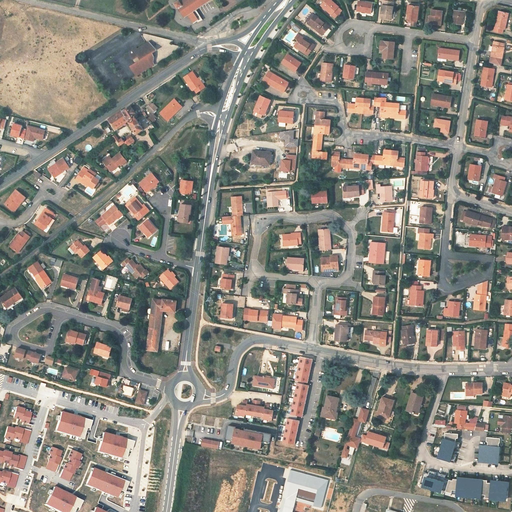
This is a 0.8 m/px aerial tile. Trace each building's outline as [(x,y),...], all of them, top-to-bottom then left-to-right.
[(179,0),(175,3),(184,18),(188,15),(193,23),(198,20),(193,12),(210,0),(179,0)] [(337,9),(339,7),(331,0),(325,0),(323,0),(322,1),(324,2),(321,5),(336,19),(338,16),(339,16),(342,13),(341,13),(337,9)] [(383,1),(381,18),(391,20),(394,2),(390,2),(389,0),(384,0),(384,1),(383,1)] [(357,11),(361,12),(371,13),(373,3),(359,1),(357,11)] [(408,5),(407,11),(409,11),(409,14),(408,20),(417,22),(419,6),(408,5)] [(432,9),(431,17),(430,25),(440,26),(442,11),(432,9)] [(464,11),(455,10),(453,23),(462,25),(464,11)] [(509,13),(499,11),(495,27),(494,32),(503,34),(504,29),(505,29),(509,13)] [(315,15),(312,19),(308,23),(312,26),(316,30),(323,35),(330,27),(316,16),(315,15)] [(294,22),(291,26),(299,32),(302,28),(294,22)] [(312,44),(301,36),(294,46),(308,55),(312,50),(315,45),(312,44)] [(140,59),(130,65),(136,75),(150,66),(150,67),(153,65),(153,64),(154,63),(154,62),(153,61),(153,59),(154,58),(155,57),(154,54),(153,54),(152,51),(155,50),(149,40),(146,42),(137,48),(137,47),(136,46),(129,51),(134,58),(138,56),(139,55),(141,58),(140,59)] [(383,50),(382,58),(393,59),(395,42),(381,41),(380,47),(383,48),(383,50)] [(492,52),(490,63),(501,65),(504,48),(505,44),(494,42),(493,47),(492,52)] [(460,51),(439,48),(438,60),(439,61),(443,61),(446,61),(447,59),(459,60),(460,51)] [(301,63),(288,54),(282,63),(295,72),(301,63)] [(334,64),(323,63),(321,81),(331,82),(334,64)] [(356,66),(345,64),(343,78),(354,79),(356,66)] [(150,66),(136,75),(137,75),(150,67),(150,66)] [(494,69),(484,68),(481,85),(492,87),(494,69)] [(455,72),(439,70),(438,80),(453,83),(453,84),(456,85),(458,74),(455,73),(455,72)] [(195,90),(197,93),(205,87),(203,84),(205,82),(201,76),(197,79),(192,71),(183,77),(193,91),(195,90)] [(289,83),(269,72),(264,81),(284,93),(289,83)] [(373,73),(366,72),(366,82),(368,82),(368,85),(372,85),(372,83),(388,85),(389,74),(373,72),(373,73)] [(452,97),(433,94),(431,105),(450,108),(452,97)] [(265,109),(267,110),(271,100),(261,96),(255,111),(263,114),(265,109)] [(363,111),(364,99),(357,98),(356,104),(356,106),(352,106),(353,104),(349,104),(348,112),(351,113),(352,112),(359,113),(359,111),(363,111)] [(381,107),(380,117),(388,118),(388,116),(392,116),(393,103),(387,103),(387,99),(379,98),(378,107),(381,107)] [(167,121),(174,115),(172,114),(181,106),(175,99),(160,113),(167,121)] [(371,99),(364,99),(363,111),(366,112),(366,114),(374,114),(374,108),(370,108),(371,106),(371,100),(371,99)] [(395,116),(395,118),(402,119),(406,119),(407,111),(406,111),(403,110),(403,112),(400,112),(400,105),(400,104),(393,103),(392,116),(395,116)] [(147,108),(153,113),(157,110),(151,104),(147,108)] [(128,120),(129,122),(136,118),(138,116),(131,106),(122,111),(128,120)] [(172,114),(174,115),(182,107),(181,106),(172,114)] [(122,111),(110,120),(115,128),(128,120),(122,111)] [(293,123),(294,112),(280,111),(279,121),(293,123)] [(317,126),(330,127),(331,120),(325,119),(322,119),(323,115),(325,116),(326,112),(316,111),(316,115),(317,115),(316,122),(318,122),(317,126)] [(506,126),(506,125),(506,123),(511,124),(510,126),(510,130),(511,130),(511,118),(511,119),(511,118),(511,117),(507,116),(507,117),(502,116),(501,124),(506,126)] [(136,118),(129,122),(137,134),(144,130),(136,118)] [(451,121),(436,119),(435,127),(442,128),(441,131),(449,133),(451,121)] [(477,120),(475,135),(486,137),(488,122),(477,120)] [(24,138),(27,128),(23,127),(24,126),(22,126),(14,123),(11,135),(24,138)] [(45,130),(28,126),(27,128),(24,138),(24,139),(34,141),(35,137),(43,140),(45,130)] [(316,129),(315,129),(315,136),(314,136),(314,140),(316,140),(323,141),(323,137),(321,137),(321,134),(324,134),(329,134),(330,127),(317,126),(317,129),(316,129)] [(113,137),(114,138),(119,146),(124,143),(125,142),(122,138),(119,140),(116,135),(113,137)] [(124,143),(127,147),(135,141),(132,137),(125,142),(124,143)] [(316,140),(314,140),(313,144),(315,144),(315,147),(313,147),(312,155),(314,155),(314,158),(316,159),(327,160),(327,158),(328,154),(328,152),(321,151),(319,151),(320,148),(322,148),(322,145),(323,145),(323,141),(316,140)] [(271,154),(272,153),(254,150),(253,154),(252,158),(252,163),(270,166),(270,162),(271,154)] [(372,164),(376,164),(380,165),(380,164),(387,165),(387,164),(390,164),(391,158),(391,154),(392,151),(384,150),(384,154),(383,158),(380,158),(380,156),(377,155),(373,155),(372,158),(372,162),(372,164)] [(398,160),(399,157),(399,154),(399,151),(392,151),(391,154),(390,164),(394,164),(394,166),(401,166),(401,167),(405,167),(406,158),(402,158),(402,160),(398,160)] [(333,154),(333,158),(332,165),(336,165),(336,167),(335,171),(342,172),(342,168),(346,168),(347,159),(344,159),(344,161),(340,161),(340,159),(341,154),(341,152),(333,152),(333,154)] [(428,157),(425,156),(425,154),(425,153),(417,152),(417,154),(417,158),(416,170),(427,171),(428,158),(428,157)] [(125,158),(121,154),(120,153),(118,154),(113,158),(112,159),(112,158),(110,156),(106,158),(107,160),(104,162),(111,171),(115,168),(114,167),(119,163),(120,164),(121,166),(127,161),(125,158)] [(291,171),(291,169),(296,169),(297,155),(288,154),(287,159),(282,159),(282,170),(291,171)] [(355,154),(354,158),(354,160),(354,162),(351,162),(351,160),(347,159),(346,168),(350,169),(350,168),(357,169),(357,167),(361,167),(362,158),(362,154),(359,154),(355,154)] [(369,155),(362,154),(362,158),(361,167),(364,168),(364,169),(372,170),(372,164),(372,162),(372,158),(369,158),(369,155)] [(77,156),(74,162),(79,165),(82,159),(77,156)] [(66,162),(64,158),(62,159),(56,163),(55,160),(49,164),(51,167),(49,169),(54,176),(62,171),(62,172),(66,169),(69,167),(66,162)] [(471,164),(469,178),(479,180),(482,166),(471,164)] [(100,180),(88,172),(86,174),(86,175),(81,172),(76,179),(81,182),(82,180),(89,185),(94,188),(100,180)] [(152,173),(139,184),(146,192),(159,181),(152,173)] [(505,178),(495,175),(494,178),(496,179),(492,193),(502,196),(507,182),(504,181),(505,178)] [(395,189),(405,189),(405,178),(394,178),(395,189)] [(193,182),(183,181),(182,189),(180,189),(180,193),(191,194),(191,190),(192,190),(193,182)] [(432,194),(434,194),(435,190),(434,190),(434,182),(422,181),(421,197),(432,198),(432,194)] [(393,201),(392,186),(381,187),(381,184),(377,185),(378,193),(381,193),(382,202),(393,201)] [(363,185),(343,187),(344,197),(360,196),(360,194),(364,194),(363,185)] [(5,204),(12,210),(18,203),(20,204),(26,197),(17,189),(5,204)] [(286,191),(267,192),(268,207),(278,206),(278,199),(287,198),(286,191)] [(327,202),(326,191),(316,192),(312,192),(313,203),(316,202),(320,202),(327,202)] [(139,221),(150,212),(144,205),(142,206),(138,201),(139,200),(136,197),(126,205),(131,211),(132,210),(137,216),(136,217),(139,221)] [(238,213),(238,216),(243,216),(241,197),(232,198),(233,213),(238,213)] [(18,203),(12,210),(14,212),(20,204),(18,203)] [(191,214),(192,205),(181,204),(180,214),(179,221),(188,223),(189,214),(191,214)] [(122,213),(115,205),(102,216),(106,221),(109,224),(117,217),(122,213)] [(433,208),(422,207),(420,223),(431,224),(433,208)] [(39,221),(36,225),(44,230),(47,226),(50,228),(55,220),(51,217),(54,213),(46,208),(43,212),(44,213),(42,217),(41,216),(38,220),(39,221)] [(467,211),(464,221),(477,226),(478,225),(482,226),(491,227),(493,220),(493,219),(467,211)] [(393,232),(395,213),(384,212),(383,224),(385,224),(384,231),(393,232)] [(96,221),(100,226),(106,221),(102,216),(96,221)] [(240,217),(223,218),(224,225),(232,224),(233,237),(241,236),(240,229),(242,229),(240,217)] [(140,227),(142,230),(144,229),(150,236),(157,230),(148,220),(140,227)] [(511,227),(503,228),(503,239),(511,239),(511,227)] [(319,229),(320,250),(331,249),(330,234),(328,234),(328,228),(319,229)] [(419,233),(420,233),(419,248),(430,249),(431,245),(430,245),(431,238),(434,239),(434,235),(429,234),(430,229),(419,228),(419,233)] [(144,229),(142,230),(141,231),(148,238),(150,236),(144,229)] [(19,253),(31,237),(23,231),(20,235),(19,234),(14,241),(15,242),(11,247),(19,253)] [(284,246),(298,245),(298,242),(301,241),(300,233),(297,233),(297,234),(283,235),(284,246)] [(470,245),(486,247),(486,240),(488,240),(487,247),(491,247),(492,237),(471,235),(470,245)] [(78,252),(82,258),(90,251),(85,245),(84,246),(78,240),(71,247),(76,253),(78,252)] [(371,249),(370,249),(369,263),(381,264),(382,259),(384,259),(385,243),(372,242),(371,249)] [(228,248),(218,247),(216,263),(227,265),(228,255),(227,255),(228,248)] [(93,258),(104,269),(112,262),(107,258),(101,251),(93,258)] [(337,255),(330,256),(330,257),(321,258),(322,269),(326,268),(326,271),(338,270),(338,265),(336,265),(336,262),(338,262),(337,255)] [(63,261),(53,257),(50,264),(61,268),(63,261)] [(130,261),(128,258),(121,264),(124,266),(126,265),(137,278),(141,275),(143,277),(149,272),(146,269),(145,270),(140,264),(138,266),(132,260),(130,261)] [(304,271),(304,259),(289,258),(288,269),(297,269),(297,271),(304,271)] [(430,276),(430,271),(431,261),(420,260),(419,275),(430,276)] [(30,274),(35,280),(38,278),(39,280),(37,281),(43,288),(52,282),(39,263),(30,269),(32,273),(30,274)] [(174,277),(171,273),(168,270),(160,277),(171,289),(179,282),(174,277)] [(384,272),(374,271),(373,275),(375,275),(374,283),(374,284),(385,285),(386,276),(384,276),(384,272)] [(66,275),(64,274),(62,282),(61,285),(62,285),(66,286),(68,286),(68,285),(76,287),(79,279),(66,275)] [(234,276),(223,274),(221,288),(231,290),(232,280),(234,280),(234,276)] [(93,279),(88,298),(96,301),(96,302),(102,304),(105,293),(100,292),(102,287),(98,286),(100,280),(93,279)] [(488,281),(479,284),(478,295),(476,295),(474,309),(485,311),(488,281)] [(421,286),(412,285),(410,305),(422,306),(424,291),(421,291),(421,286)] [(1,298),(7,308),(22,297),(16,288),(1,298)] [(288,294),(287,304),(302,305),(303,300),(298,299),(297,299),(298,294),(299,294),(299,290),(296,290),(286,289),(284,289),(283,293),(288,294)] [(132,299),(119,295),(117,305),(122,307),(121,308),(122,308),(121,310),(128,312),(132,299)] [(22,297),(7,308),(6,309),(7,310),(24,299),(22,297)] [(333,314),(346,315),(347,298),(337,297),(336,304),(335,310),(334,310),(333,314)] [(385,298),(374,297),(374,305),(375,305),(374,315),(383,316),(385,298)] [(152,314),(151,316),(161,317),(161,310),(176,312),(177,301),(163,299),(163,300),(154,299),(152,309),(150,309),(148,310),(148,313),(149,314),(152,314)] [(460,303),(449,302),(449,309),(445,309),(444,315),(459,317),(460,303)] [(233,312),(234,305),(223,304),(222,318),(233,319),(233,312)] [(244,320),(263,322),(263,321),(268,321),(269,312),(263,312),(263,313),(259,313),(259,311),(245,310),(244,320)] [(281,315),(274,315),(273,328),(282,329),(282,326),(297,328),(296,330),(303,331),(304,321),(297,320),(298,318),(283,317),(280,316),(281,315)] [(159,330),(161,317),(151,316),(150,329),(159,330)] [(348,325),(337,324),(336,340),(347,341),(347,333),(348,327),(348,325)] [(511,324),(506,324),(503,346),(511,347),(511,324)] [(412,325),(405,326),(405,330),(403,330),(402,331),(404,345),(415,343),(413,329),(412,325)] [(70,329),(67,340),(76,342),(84,345),(87,335),(70,329)] [(156,351),(159,330),(150,329),(147,350),(156,351)] [(487,330),(477,329),(475,348),(486,349),(487,330)] [(436,337),(437,330),(428,330),(426,346),(437,346),(438,337),(436,337)] [(383,332),(366,331),(365,340),(374,340),(374,343),(381,343),(381,345),(386,346),(387,333),(383,332)] [(465,332),(454,332),(454,346),(458,346),(458,350),(465,349),(465,332)] [(95,353),(98,354),(99,352),(110,355),(112,347),(97,342),(95,353)] [(18,348),(15,356),(23,359),(24,357),(27,358),(29,351),(18,348)] [(29,351),(27,358),(31,359),(30,361),(39,363),(41,355),(29,351)] [(312,359),(301,357),(297,380),(308,382),(312,359)] [(66,377),(76,379),(78,371),(66,367),(64,376),(66,377)] [(96,384),(106,387),(108,380),(109,380),(111,375),(92,369),(91,374),(98,376),(96,384)] [(259,376),(254,375),(254,377),(255,378),(254,380),(253,386),(255,386),(255,385),(272,388),(272,389),(274,389),(275,385),(274,385),(275,380),(276,380),(276,378),(270,377),(270,378),(268,378),(269,376),(265,375),(265,376),(263,376),(263,377),(259,376)] [(483,383),(475,383),(475,384),(467,383),(467,394),(475,394),(483,394),(483,383)] [(120,384),(118,392),(132,396),(134,388),(120,384)] [(309,386),(298,384),(291,414),(302,416),(309,386)] [(510,398),(511,394),(511,393),(511,386),(504,384),(503,389),(504,389),(502,396),(510,398)] [(139,390),(135,403),(139,404),(143,405),(144,404),(146,396),(145,394),(146,392),(139,390)] [(412,392),(409,404),(407,408),(407,411),(417,414),(418,409),(420,409),(420,408),(421,404),(424,396),(412,392)] [(337,408),(338,404),(339,398),(328,396),(326,404),(325,408),(324,415),(335,417),(336,413),(337,408)] [(383,397),(381,404),(379,408),(377,414),(384,416),(384,415),(389,416),(392,408),(393,404),(394,401),(383,397)] [(269,408),(269,405),(265,404),(265,407),(259,406),(260,404),(260,401),(253,400),(252,404),(252,405),(247,404),(247,401),(243,400),(242,404),(242,405),(237,404),(237,408),(236,414),(245,415),(245,413),(263,416),(263,418),(272,420),(273,410),(268,410),(269,408)] [(22,408),(16,407),(16,408),(13,417),(21,419),(20,421),(27,423),(30,413),(23,411),(24,409),(22,408)] [(370,410),(362,407),(360,416),(367,418),(370,410)] [(324,415),(325,408),(323,408),(321,416),(336,420),(338,413),(336,413),(335,417),(324,415)] [(460,424),(460,429),(476,431),(478,425),(468,424),(467,424),(467,419),(470,420),(470,419),(471,416),(470,416),(469,416),(468,416),(468,412),(458,411),(457,424),(460,424)] [(62,412),(61,412),(55,431),(62,433),(66,435),(82,439),(85,430),(86,428),(88,429),(91,421),(66,413),(62,412)] [(504,433),(511,434),(511,432),(511,416),(505,416),(505,419),(500,419),(500,425),(505,425),(504,433)] [(359,419),(354,418),(342,455),(347,457),(349,449),(346,448),(348,444),(356,446),(359,437),(355,436),(360,420),(359,419)] [(299,421),(289,419),(284,441),(294,444),(299,421)] [(7,426),(4,437),(12,439),(12,437),(16,439),(17,437),(19,428),(15,427),(15,429),(7,426)] [(228,427),(226,437),(262,444),(262,442),(270,444),(271,436),(245,431),(244,433),(239,432),(240,431),(236,430),(236,429),(228,427)] [(22,429),(19,428),(17,437),(27,440),(30,431),(22,428),(22,429)] [(374,445),(378,434),(368,431),(367,436),(362,435),(361,438),(360,441),(374,445)] [(445,431),(438,458),(452,461),(458,434),(445,431)] [(133,441),(103,433),(97,452),(124,460),(127,450),(128,449),(130,449),(133,441)] [(387,437),(378,434),(374,445),(388,449),(390,443),(385,442),(387,437)] [(262,444),(226,437),(225,441),(233,443),(233,444),(235,445),(240,446),(254,448),(259,449),(261,450),(262,444)] [(498,455),(498,451),(501,451),(501,447),(501,443),(502,443),(502,439),(489,437),(488,442),(490,442),(489,446),(484,445),(484,449),(482,449),(481,458),(485,459),(484,463),(500,464),(500,459),(498,459),(498,455)] [(219,449),(220,443),(203,439),(202,446),(219,449)] [(63,451),(51,446),(48,454),(50,455),(48,461),(49,461),(46,468),(56,472),(62,458),(61,457),(63,451)] [(84,453),(72,448),(68,458),(69,459),(68,463),(66,462),(60,477),(70,482),(73,474),(75,474),(77,469),(79,470),(82,461),(81,461),(84,453)] [(3,452),(0,451),(0,462),(0,463),(1,461),(8,463),(7,465),(14,467),(14,468),(22,470),(26,457),(18,455),(17,457),(11,454),(11,453),(4,450),(3,452)] [(104,473),(93,469),(92,472),(90,471),(84,485),(96,490),(97,489),(115,497),(118,492),(118,490),(123,492),(127,482),(104,472),(104,473)] [(495,483),(488,482),(488,480),(479,479),(478,481),(471,480),(471,478),(462,477),(462,479),(454,478),(453,480),(452,480),(445,478),(446,475),(429,470),(428,473),(424,471),(421,483),(426,485),(425,486),(429,488),(430,487),(436,489),(436,490),(440,491),(441,489),(452,492),(452,493),(461,494),(461,492),(469,493),(469,495),(477,496),(478,494),(486,494),(485,497),(494,498),(494,496),(502,497),(502,499),(507,499),(508,484),(504,484),(504,482),(496,481),(495,483)] [(0,481),(7,483),(6,485),(14,488),(18,474),(10,472),(10,473),(2,471),(2,473),(0,472),(0,481)] [(45,505),(58,511),(72,511),(74,510),(74,509),(77,510),(81,501),(66,493),(62,491),(54,487),(45,505)]
